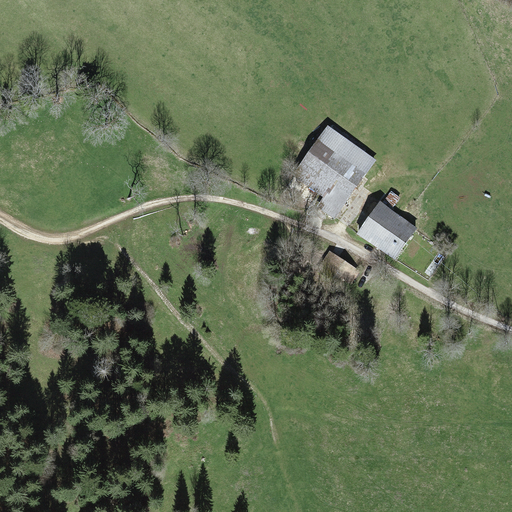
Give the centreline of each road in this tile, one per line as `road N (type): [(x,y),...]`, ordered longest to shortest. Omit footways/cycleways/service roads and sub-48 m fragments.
road 1 (track): [(0,220),(53,241),(87,234),(161,198),(209,194),(333,241)]
road 2 (residential): [(333,241),(511,333)]
